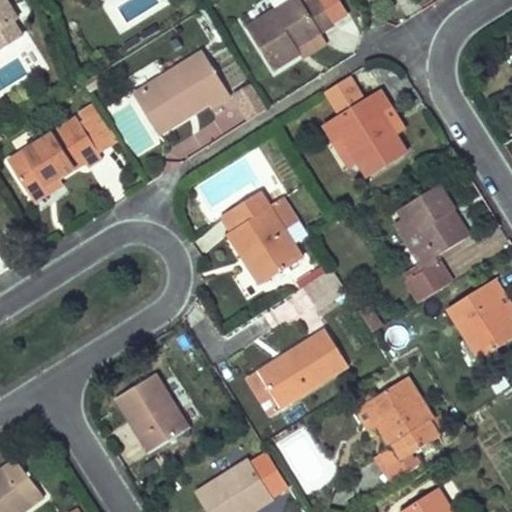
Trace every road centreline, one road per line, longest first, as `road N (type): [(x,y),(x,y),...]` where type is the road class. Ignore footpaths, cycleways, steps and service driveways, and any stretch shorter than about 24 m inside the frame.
road 1 (residential): [(48,386),(162,309),(180,288),(169,246),(144,233),(120,234),(0,307)]
road 2 (residential): [(485,0),(420,34),(412,53),(416,82),(511,235)]
road 3 (residential): [(128,511),(48,386)]
